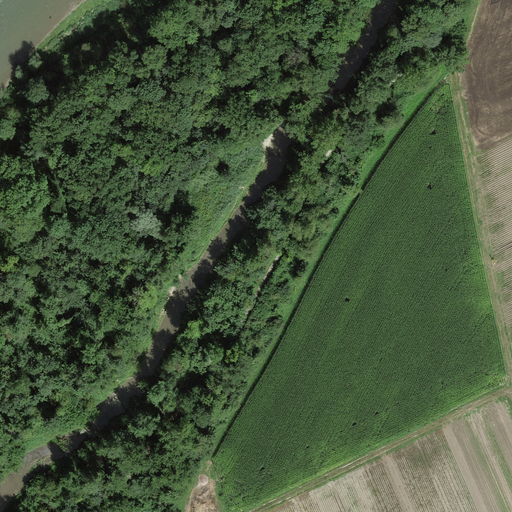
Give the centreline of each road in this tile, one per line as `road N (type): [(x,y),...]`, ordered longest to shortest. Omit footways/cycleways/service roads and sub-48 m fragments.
road 1 (track): [(508,389),(451,69)]
road 2 (track): [(511,398),(508,389),(331,469)]
